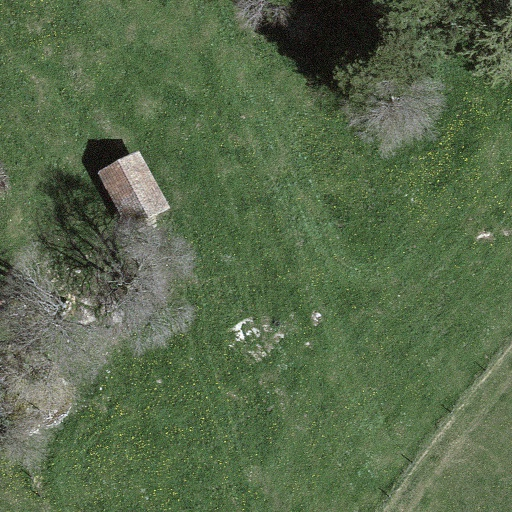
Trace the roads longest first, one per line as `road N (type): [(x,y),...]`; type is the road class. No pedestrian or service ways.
road 1 (track): [(157,236),(228,357),(263,511)]
road 2 (track): [(403,511),(511,366)]
